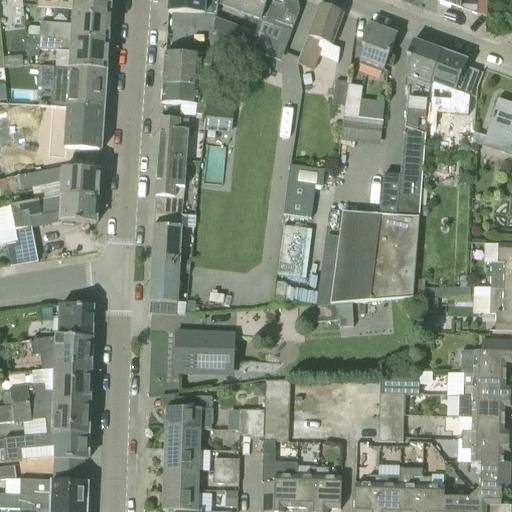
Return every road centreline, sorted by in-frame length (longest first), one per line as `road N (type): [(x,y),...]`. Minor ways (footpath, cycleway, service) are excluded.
road 1 (residential): [(118,272),(136,0)]
road 2 (residential): [(111,511),(118,272)]
road 3 (residential): [(511,53),(358,0)]
